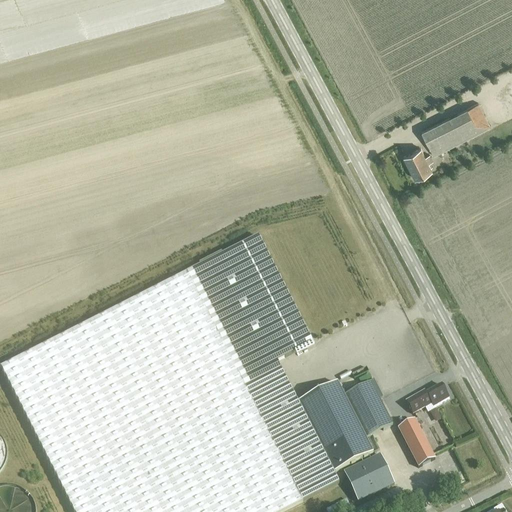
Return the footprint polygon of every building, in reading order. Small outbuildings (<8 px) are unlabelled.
[(421,131),(433,155),(490,126),(478,102),(421,131)] [(403,157),(414,179),(431,170),(420,148),(403,157)] [(258,237),(0,368),(73,511),(285,511),(339,485),(334,475),(373,455),(365,441),(392,427),(370,384),(343,397),(336,384),(307,399),(298,404),(280,370),(277,362),(312,344),(258,237)] [(413,415),(446,396),(441,386),(426,395),(424,392),(406,402),(413,415)] [(398,430),(418,469),(435,461),(414,421),(398,430)] [(344,474),(358,503),(394,486),(380,457),(344,474)] [(0,511),(34,511),(35,510),(32,501),(25,493),(15,489),(5,488),(0,489),(0,511)]
